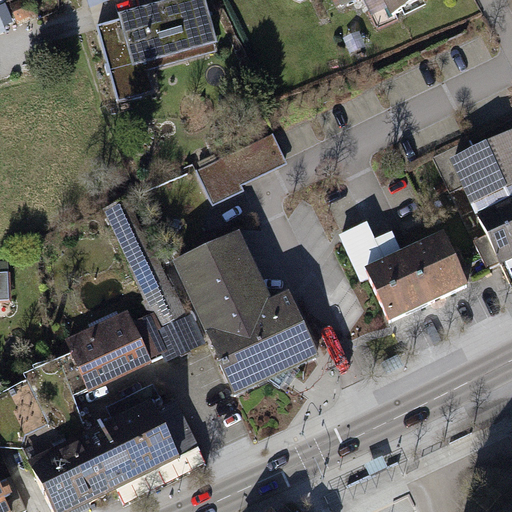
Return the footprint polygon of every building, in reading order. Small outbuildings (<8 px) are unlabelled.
[(210,0),(202,0),(101,30),(124,105),(160,94),(154,74),(226,53),(210,0)] [(346,0),(350,8),(366,0),(346,0)] [(388,0),(397,18),(434,0),(388,0)] [(0,9),(0,33),(17,28),(9,6),(0,9)] [(482,222),(511,207),(511,137),(454,167),(482,222)] [(235,157),(191,176),(205,207),(249,187),(235,157)] [(132,199),(108,209),(171,355),(201,342),(190,316),(183,319),(132,199)] [(511,207),(482,222),(511,281),(511,207)] [(366,273),(408,255),(398,232),(381,240),(374,224),(346,236),(364,278),(368,277),(366,273)] [(233,393),(315,354),(288,298),(270,307),(236,236),(176,265),(207,329),(204,331),(233,393)] [(408,255),(366,273),(368,277),(388,322),(469,287),(447,237),(408,255)] [(10,274),(0,274),(0,302),(11,302),(10,274)] [(152,359),(130,311),(69,339),(90,387),(152,359)] [(174,397),(88,440),(113,490),(200,447),(174,397)] [(52,511),(68,511),(113,490),(88,440),(31,468),(52,511)] [(0,511),(27,511),(12,479),(0,484),(0,511)]
